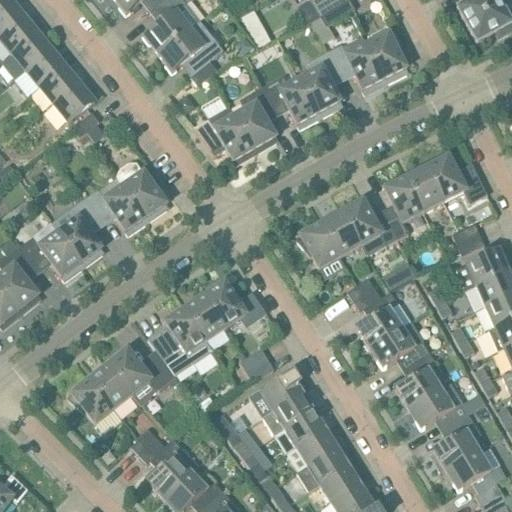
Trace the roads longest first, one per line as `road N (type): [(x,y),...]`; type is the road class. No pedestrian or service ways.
road 1 (residential): [(417,511),(232,225)]
road 2 (unclassified): [(0,392),(113,302),(232,225)]
road 3 (residential): [(232,225),(56,0)]
road 4 (unclassified): [(232,225),(465,101)]
road 5 (residential): [(109,511),(0,396)]
